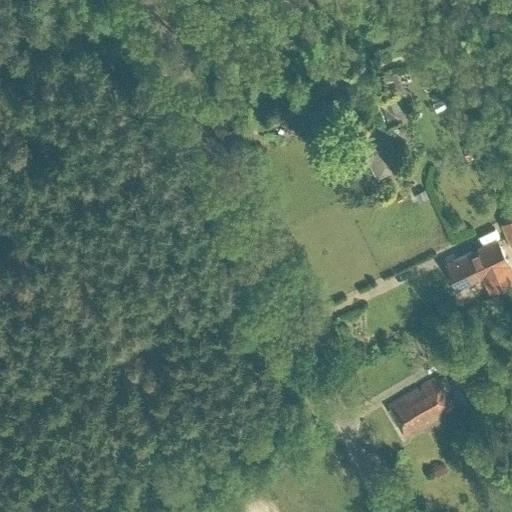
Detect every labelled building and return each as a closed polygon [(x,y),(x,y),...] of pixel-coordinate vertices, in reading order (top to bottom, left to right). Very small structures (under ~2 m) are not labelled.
[(407,114),(399,95),(379,102),(387,121),(407,114)] [(402,165),(387,133),(342,154),(351,172),(370,164),(376,177),(402,165)] [(470,149),(463,153),(466,159),(473,155),(470,149)] [(511,215),(499,221),(511,248),(511,247),(511,215)] [(511,277),(511,270),(507,260),(497,239),(483,245),(446,262),(456,285),(482,273),(489,288),(511,277)] [(444,355),(455,376),(477,364),(466,343),(462,345),(457,336),(442,344),(447,353),(444,355)] [(387,403),(405,432),(452,404),(435,375),(387,403)]
